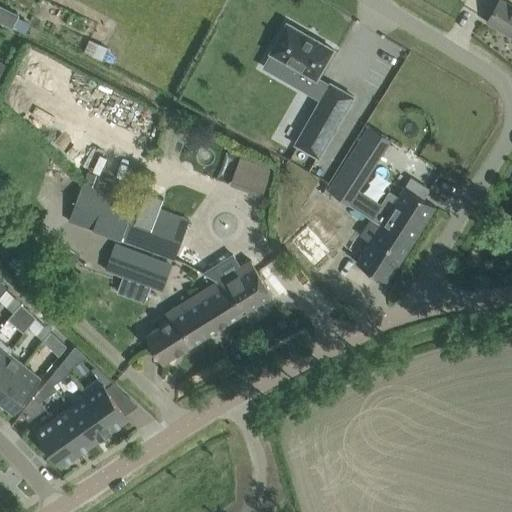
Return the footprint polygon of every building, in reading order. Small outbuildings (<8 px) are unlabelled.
[(511,6),(501,0),(499,0),(486,22),(511,36),(511,6)] [(319,157),(353,96),(330,83),(329,84),(317,77),(333,49),(287,23),(270,52),(288,62),(280,76),(321,99),(295,143),(319,157)] [(360,141),(328,190),(349,204),(381,154),(360,141)] [(238,158),(231,179),(265,191),(272,170),(238,158)] [(423,198),(429,189),(410,177),(398,197),(389,191),(383,202),(372,219),(380,224),(411,243),(435,205),(423,198)] [(122,239),(136,201),(84,183),(71,221),(122,239)] [(176,258),(190,219),(136,201),(122,239),(176,258)] [(386,281),(411,243),(380,224),(356,262),(363,266),(386,281)] [(309,230),(291,246),(316,273),(333,256),(309,230)] [(0,238),(0,251),(5,257),(11,250),(0,238)] [(163,289),(172,265),(116,244),(107,268),(163,289)] [(234,254),(211,269),(218,281),(239,314),(272,294),(250,260),(241,266),(234,254)] [(170,320),(145,335),(162,362),(239,314),(218,281),(166,313),(170,320)] [(13,312),(21,303),(21,302),(15,297),(7,306),(13,312)] [(36,317),(22,303),(21,303),(13,311),(28,325),(36,317)] [(45,325),(36,334),(42,340),(51,331),(45,325)] [(67,346),(51,331),(43,341),(59,355),(67,346)] [(0,363),(9,352),(12,349),(0,339),(0,363)] [(0,394),(24,365),(9,352),(0,363),(0,394)] [(59,381),(70,373),(62,361),(53,373),(59,381)] [(0,394),(0,399),(14,411),(41,378),(24,365),(0,394)] [(102,383),(86,395),(111,431),(129,418),(106,387),(114,382),(96,365),(91,369),(102,383)] [(46,398),(57,390),(49,378),(40,389),(46,398)] [(95,442),(111,431),(86,395),(69,406),(95,442)] [(39,410),(32,399),(25,408),(31,417),(39,410)] [(78,454),(95,442),(69,406),(52,418),(78,454)] [(60,467),(78,454),(52,418),(35,431),(60,467)]
